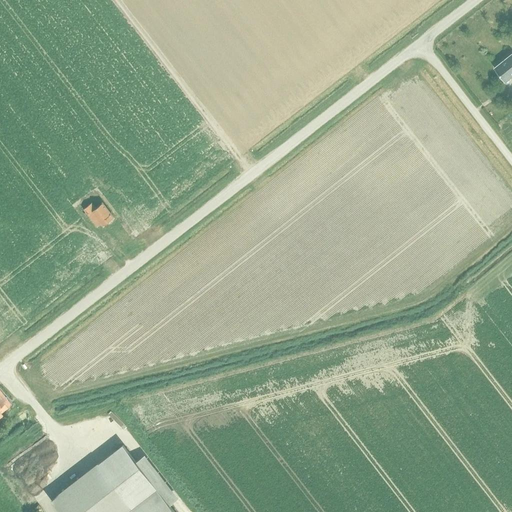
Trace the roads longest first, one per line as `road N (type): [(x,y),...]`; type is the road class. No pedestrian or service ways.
road 1 (unclassified): [(0,367),(418,43)]
road 2 (unclassified): [(511,158),(418,43)]
